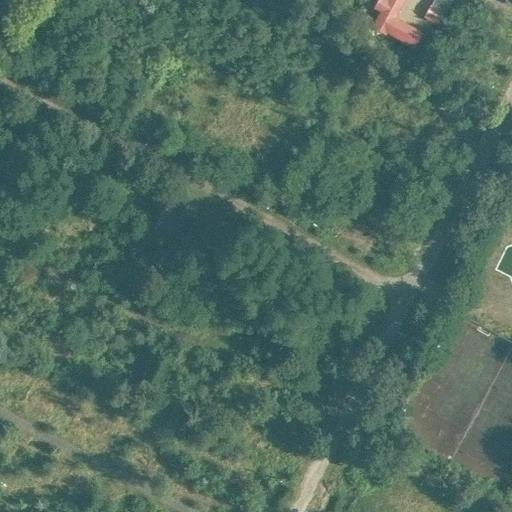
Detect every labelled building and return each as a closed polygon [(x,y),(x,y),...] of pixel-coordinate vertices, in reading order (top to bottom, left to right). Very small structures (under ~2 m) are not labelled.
[(126,0),(123,8),(147,17),(153,0),(126,0)] [(242,0),(231,26),(244,31),(258,0),(242,0)] [(405,23),(415,0),(394,0),(395,0),(394,0),(386,0),(381,11),(388,15),(381,31),(424,51),(431,35),(405,23)] [(285,5),(260,53),(274,60),(284,43),(291,46),(307,17),(285,5)] [(431,6),(424,18),(435,24),(442,12),(431,6)] [(0,24),(5,27),(11,14),(0,8),(0,24)] [(86,30),(96,16),(86,9),(76,22),(86,30)] [(175,10),(166,29),(189,40),(198,21),(175,10)] [(509,40),(511,33),(511,21),(501,17),(493,33),(509,40)] [(59,31),(41,77),(63,85),(81,40),(59,31)] [(293,77),(308,83),(326,39),(311,33),(293,77)] [(220,34),(211,53),(220,57),(229,38),(220,34)] [(347,85),(360,54),(349,49),(336,80),(347,85)] [(90,94),(102,67),(90,62),(77,89),(90,94)] [(96,108),(130,123),(148,83),(134,77),(124,101),(103,92),(96,108)] [(400,134),(413,141),(435,101),(422,94),(400,134)] [(461,96),(435,149),(467,164),(493,112),(461,96)] [(202,152),(219,117),(208,112),(191,146),(202,152)] [(45,149),(53,130),(14,115),(6,133),(45,149)] [(219,143),(211,151),(230,169),(238,161),(219,143)] [(309,161),(288,211),(304,218),(325,168),(309,161)] [(0,183),(6,186),(12,169),(1,165),(0,167),(0,183)] [(344,222),(366,182),(354,176),(337,207),(320,197),(315,206),(344,222)] [(408,226),(415,208),(438,216),(446,195),(411,182),(396,221),(408,226)] [(12,218),(25,224),(28,216),(41,222),(53,195),(27,184),(12,218)] [(78,200),(92,207),(100,191),(86,184),(78,200)] [(383,191),(376,210),(388,215),(395,196),(383,191)] [(152,231),(225,267),(240,238),(167,202),(152,231)] [(77,203),(59,240),(72,246),(90,209),(77,203)] [(97,269),(102,257),(114,262),(116,258),(134,265),(143,241),(116,231),(119,221),(100,214),(81,263),(97,269)] [(44,230),(36,248),(48,253),(56,235),(44,230)] [(167,257),(171,244),(155,239),(151,252),(167,257)] [(205,304),(246,322),(261,288),(219,271),(205,304)] [(0,299),(0,312),(13,318),(26,290),(8,282),(0,299)] [(19,339),(48,351),(62,318),(33,306),(19,339)] [(75,313),(67,332),(85,340),(93,320),(75,313)] [(111,355),(122,332),(101,322),(90,345),(111,355)] [(321,342),(344,353),(349,343),(326,332),(321,342)] [(12,363),(17,353),(5,347),(0,357),(0,392),(15,364),(12,363)] [(144,383),(152,364),(121,351),(113,370),(144,383)] [(103,371),(107,360),(94,355),(89,365),(103,371)] [(51,420),(73,374),(57,366),(35,412),(51,420)] [(295,423),(311,429),(315,419),(298,413),(295,423)] [(257,463),(262,446),(250,442),(245,459),(257,463)] [(0,481),(4,484),(21,452),(11,447),(0,466),(0,481)] [(203,456),(187,448),(177,467),(243,500),(257,474),(206,449),(203,456)] [(54,511),(69,478),(55,472),(37,511),(54,511)] [(219,511),(230,511),(236,501),(192,476),(184,491),(219,511)] [(16,502),(27,507),(32,495),(21,490),(16,502)] [(119,511),(123,501),(104,495),(98,511),(119,511)] [(257,499),(252,511),(285,511),(287,510),(257,499)]
